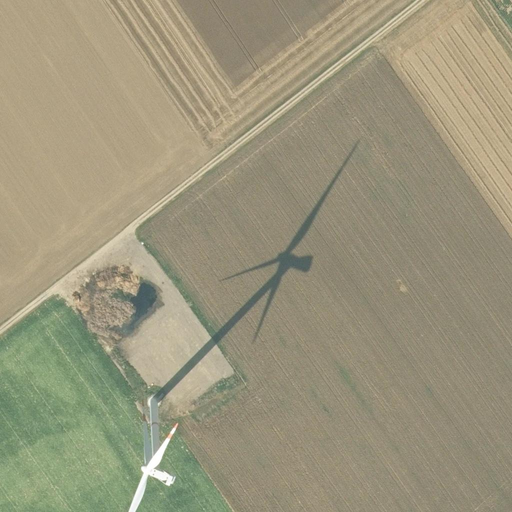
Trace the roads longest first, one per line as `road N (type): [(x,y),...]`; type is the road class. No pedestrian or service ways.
road 1 (track): [(109,245),(422,0)]
road 2 (track): [(0,330),(109,245),(157,276),(179,306)]
